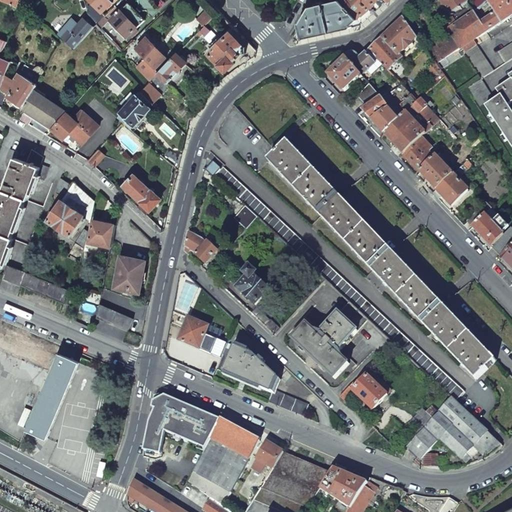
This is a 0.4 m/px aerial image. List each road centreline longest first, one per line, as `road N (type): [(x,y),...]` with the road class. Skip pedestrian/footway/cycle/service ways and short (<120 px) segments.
road 1 (unknown): [(486,401),(248,177),(196,148)]
road 2 (residential): [(511,301),(288,57)]
road 3 (residential): [(171,247),(362,427),(352,454)]
road 4 (residential): [(288,57),(244,79),(213,111),(171,247)]
road 5 (residential): [(149,368),(352,454)]
road 6 (residential): [(352,454),(440,482),(481,475),(511,455)]
road 7 (residential): [(0,305),(149,368)]
road 8 (residential): [(149,368),(109,509)]
road 9 (residential): [(408,0),(366,38),(288,57)]
road 10 (residential): [(0,452),(109,509)]
road 11 (residential): [(171,247),(149,368)]
